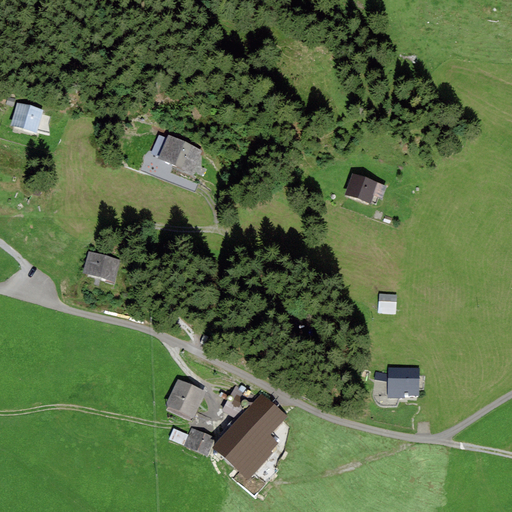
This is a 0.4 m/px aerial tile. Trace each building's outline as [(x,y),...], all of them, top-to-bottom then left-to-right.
[(45,117),(23,111),(17,134),(38,140),(45,117)] [(203,154),(172,141),(162,164),(194,178),(203,154)] [(383,191),(355,182),(350,199),(369,206),(372,197),(380,200),(383,191)] [(123,265),(91,257),(85,279),(117,287),(123,265)] [(403,297),(382,297),(382,318),(402,318),(403,297)] [(424,373),(393,374),(393,400),(424,400),(424,373)] [(206,392),(179,380),(168,404),(194,415),(206,392)] [(262,393),(213,449),(248,480),(280,444),(271,436),(288,416),(262,393)] [(213,436),(193,428),(186,447),(205,454),(213,436)]
